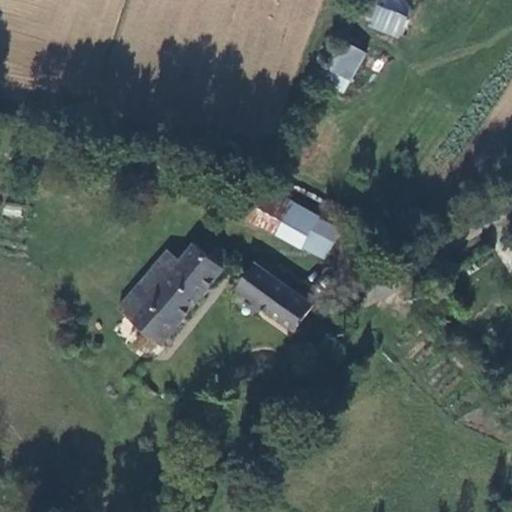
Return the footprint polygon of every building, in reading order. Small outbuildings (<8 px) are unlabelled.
[(376,5),(368,27),(401,38),(408,16),(376,5)] [(309,74),(346,92),(365,51),(328,33),(309,74)] [(276,232),(290,206),(264,192),(250,217),(276,232)] [(314,220),(290,206),(276,232),(300,245),(314,220)] [(338,233),(314,220),(300,245),(324,259),(338,233)] [(163,343),(232,258),(217,247),(211,255),(194,245),(182,261),(173,272),(159,260),(131,294),(132,295),(142,304),(133,318),(163,343)] [(168,249),(159,260),(173,272),(182,261),(168,249)] [(238,289),(298,332),(313,305),(255,264),(238,289)] [(142,304),(132,295),(120,309),(133,318),(142,304)]
